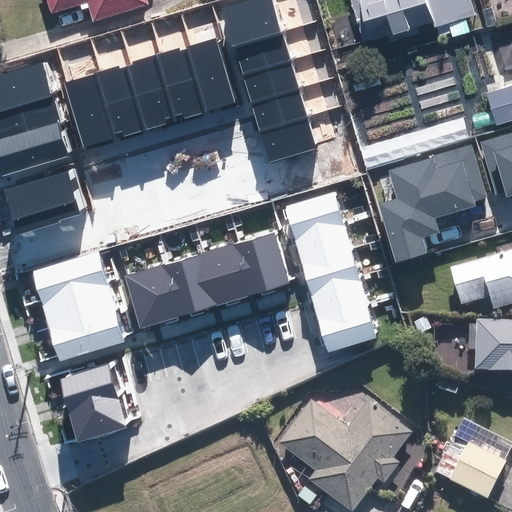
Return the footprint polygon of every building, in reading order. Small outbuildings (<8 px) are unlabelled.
[(48,0),(53,14),(89,3),(95,22),(149,5),(147,0),(48,0)] [(251,0),(222,8),(234,47),(282,33),(272,0),(251,0)] [(349,0),(363,43),(388,35),(389,41),(416,33),(415,27),(432,21),(434,28),(472,16),(467,0),(349,0)] [(282,33),(234,47),(243,76),(290,61),(282,33)] [(189,45),(208,110),(238,101),(219,36),(189,45)] [(157,55),(177,119),(208,110),(189,45),(157,55)] [(125,64),(145,129),(177,119),(157,55),(125,64)] [(290,61),(243,76),(251,102),(299,88),(290,61)] [(42,63),(0,75),(0,109),(51,94),(42,63)] [(95,74),(115,139),(145,129),(125,64),(95,74)] [(63,84),(83,148),(115,139),(95,74),(63,84)] [(511,87),(486,95),(495,126),(511,120),(511,87)] [(299,88),(251,102),(260,132),(307,117),(299,88)] [(51,94),(0,109),(0,139),(60,122),(51,94)] [(307,117),(260,132),(270,163),(317,149),(307,117)] [(60,122),(0,139),(0,163),(3,173),(69,154),(60,122)] [(230,124),(120,158),(134,206),(169,195),(171,203),(204,193),(207,203),(239,194),(228,159),(240,156),(230,124)] [(511,133),(481,143),(496,195),(506,192),(507,196),(511,194),(511,133)] [(380,205),(396,262),(426,253),(421,237),(439,232),(434,217),(474,205),(473,200),(486,197),(472,146),(389,170),(398,200),(380,205)] [(70,171),(5,189),(17,230),(81,211),(70,171)] [(285,207),(295,239),(344,224),(334,192),(285,207)] [(344,224),(295,239),(303,265),(352,251),(344,224)] [(239,243),(254,294),(289,284),(274,233),(239,243)] [(202,253),(218,305),(254,294),(239,243),(202,253)] [(34,269),(42,299),(107,282),(99,251),(34,269)] [(352,251),(303,265),(311,294),(361,279),(352,251)] [(165,265),(181,316),(218,305),(202,253),(165,265)] [(490,300),(493,312),(511,306),(511,253),(450,271),(460,308),(490,300)] [(125,277),(140,328),(181,316),(165,265),(125,277)] [(361,279),(311,294),(319,319),(368,305),(361,279)] [(42,299),(50,328),(114,310),(107,282),(42,299)] [(418,315),(409,287),(392,293),(401,320),(418,315)] [(368,305),(319,319),(328,351),(377,337),(368,305)] [(50,328),(59,359),(123,341),(114,310),(50,328)] [(161,381),(172,420),(282,386),(258,310),(188,331),(199,369),(161,381)] [(511,323),(477,322),(475,372),(511,373),(511,323)] [(109,348),(117,371),(148,360),(140,337),(109,348)] [(59,380),(68,412),(120,397),(111,365),(59,380)] [(120,397),(68,412),(77,443),(128,428),(120,397)] [(309,481),(349,511),(352,511),(411,436),(367,402),(346,430),(311,404),(279,445),(315,473),(309,481)] [(139,486),(150,511),(230,511),(268,495),(243,439),(139,486)] [(470,446),(450,482),(485,500),(504,464),(470,446)]
